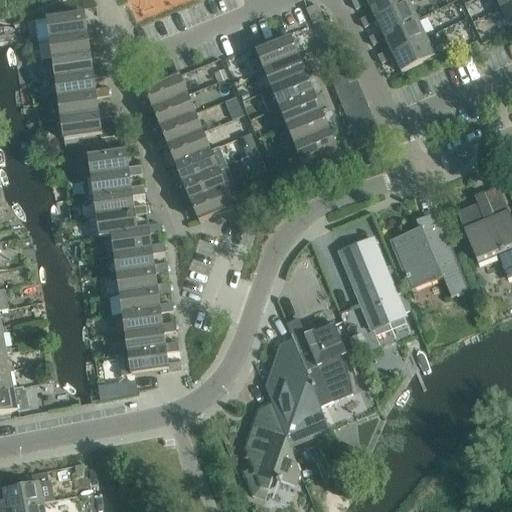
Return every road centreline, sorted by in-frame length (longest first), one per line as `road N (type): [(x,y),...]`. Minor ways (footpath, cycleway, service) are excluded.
road 1 (residential): [(411,173),(310,215),(283,236),(250,312)]
road 2 (residential): [(0,451),(176,415)]
road 3 (residential): [(387,124),(330,0)]
road 4 (residential): [(387,124),(511,73)]
road 5 (residential): [(250,312),(222,374),(176,415)]
